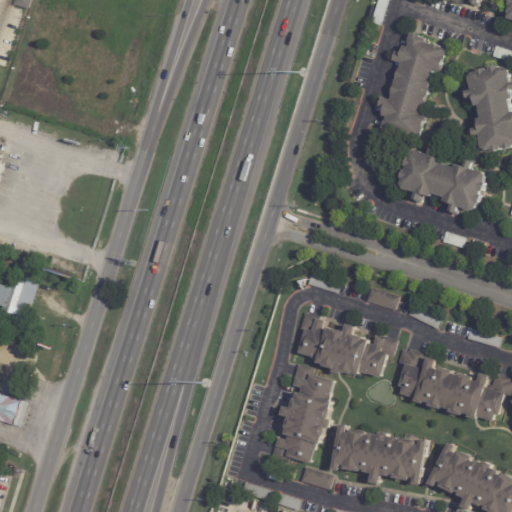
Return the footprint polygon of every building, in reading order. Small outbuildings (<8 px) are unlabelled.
[(15,0),(31,0),(29,9),(14,4),(15,0)] [(389,0),(380,27),(370,23),(377,0),(389,0)] [(488,0),(488,2),(486,1),(484,8),(472,4),(473,0),(488,0)] [(442,72),(442,73),(434,71),(432,80),(433,81),(425,106),(423,105),(421,115),(428,117),(426,124),(425,124),(420,139),(417,139),(416,142),(401,137),(400,140),(394,138),(385,135),(386,133),(381,131),(383,123),(385,124),(386,119),(381,118),(383,109),(378,108),(381,98),(391,101),(392,96),(389,95),(391,89),(392,89),(398,70),(400,70),(401,65),(392,62),(394,52),(401,55),(403,47),(408,49),(409,44),(408,44),(410,35),(411,35),(412,34),(421,37),(420,39),(427,41),(426,44),(432,46),(432,45),(441,48),(447,50),(442,67),(444,67),(442,72)] [(511,52),(511,64),(491,57),(494,47),(511,52)] [(511,100),(510,100),(511,114),(511,149),(505,150),(504,148),(501,149),(501,151),(492,152),(492,150),(486,151),(482,149),(480,136),(473,137),(472,130),(478,129),(477,120),(481,119),(479,106),(475,107),(474,98),(467,99),(466,92),(472,91),(472,89),(471,89),(470,78),(473,74),(478,73),(477,70),(486,69),(487,71),(490,70),(490,68),(499,67),(499,69),(505,68),(509,71),(510,77),(509,77),(511,84),(511,83),(511,100)] [(435,151),(438,152),(436,159),(445,162),(444,165),(456,169),(457,165),(466,168),(468,161),(474,164),(472,170),(479,172),(479,171),(485,173),(487,179),(485,184),(487,185),(485,193),(483,192),(482,196),(483,197),(480,205),(479,204),(477,210),(472,213),(468,211),(467,210),(465,210),(463,216),(451,212),(453,205),(445,203),(446,198),(434,194),(432,198),(429,197),(427,204),(414,200),(416,194),(404,190),(402,185),(404,180),(402,180),(405,171),(406,172),(408,168),(406,167),(409,158),(411,159),(413,154),(417,151),(423,153),(423,154),(429,156),(431,149),(435,151)] [(462,249),(442,243),(445,233),(465,239),(462,249)] [(340,283),(337,293),(307,284),(310,274),(340,283)] [(32,279),(37,280),(25,319),(5,312),(15,282),(20,283),(22,276),(32,279)] [(396,310),(368,302),(373,288),(401,297),(396,310)] [(441,320),(436,329),(408,315),(413,305),(441,320)] [(319,318),(319,319),(327,321),(326,326),(333,329),(333,327),(345,331),(347,324),(355,326),(353,333),(362,336),(361,337),(369,339),(368,343),(377,346),(380,337),(388,340),(388,338),(403,343),(399,358),(389,355),(383,378),(369,374),(369,375),(359,371),(358,374),(351,372),(351,373),(342,370),(340,374),(332,372),(334,368),(322,365),(323,364),(317,362),(317,359),(314,358),(315,357),(301,353),(308,331),(306,331),(311,315),(319,317),(319,318)] [(500,338),(497,347),(467,338),(470,329),(500,338)] [(425,355),(430,357),(430,358),(435,359),(433,368),(438,369),(438,367),(451,370),(450,373),(458,375),(459,373),(471,377),(471,379),(478,381),(480,373),(488,376),(486,385),(485,385),(484,388),(496,391),(500,377),(511,381),(511,397),(506,396),(500,416),(496,415),(494,422),(476,417),(476,419),(467,417),(468,413),(461,412),(460,415),(448,411),(449,409),(440,407),(440,409),(427,405),(428,402),(422,401),(422,403),(413,401),(414,398),(402,395),(404,388),(401,387),(406,367),(403,366),(407,352),(413,354),(414,352),(425,355)] [(304,367),(320,372),(319,377),(336,382),(329,408),(330,408),(327,419),(331,420),(329,429),(324,428),(321,438),(319,444),(320,444),(318,452),(317,451),(313,465),(295,460),(293,466),(277,461),(281,448),(280,448),(282,440),(290,442),(291,437),(284,435),(286,428),(285,427),(287,417),(281,415),(283,406),(290,408),(293,398),(294,398),(296,392),(302,394),(303,389),(297,387),(299,379),(301,379),(304,367)] [(0,393),(22,401),(15,425),(0,420),(0,393)] [(22,401),(30,403),(22,427),(15,425),(22,401)] [(428,452),(422,486),(415,485),(416,479),(411,478),(411,481),(395,479),(396,476),(392,475),(391,477),(383,476),(381,485),(372,483),(374,475),(366,473),(367,470),(362,470),(361,473),(346,470),(347,466),(343,465),(342,472),(334,471),(342,425),(349,427),(348,433),(352,434),(353,430),(368,433),(368,436),(372,436),(373,434),(381,436),(382,433),(390,435),(390,437),(398,439),(398,441),(402,442),(402,439),(418,442),(417,446),(422,447),(423,440),(430,441),(428,452)] [(511,511),(491,511),(487,510),(488,507),(485,505),(484,507),(476,503),(472,511),(464,507),(468,499),(461,496),(462,493),(457,491),(456,495),(442,488),(444,484),(440,481),(437,487),(431,484),(451,443),(458,447),(455,452),(459,454),(460,451),(475,458),(474,461),(477,463),(478,461),(485,465),(487,462),(495,466),(493,468),(501,472),(500,474),(503,476),(504,474),(511,477),(511,511)] [(335,479),(331,491),(303,482),(307,469),(335,478),(335,479)] [(271,502),(241,493),(244,482),(275,492),(271,502)] [(297,510),(276,504),(279,493),(300,500),(297,510)]
